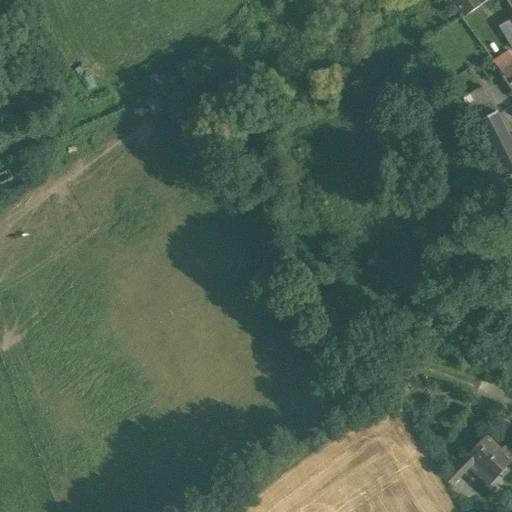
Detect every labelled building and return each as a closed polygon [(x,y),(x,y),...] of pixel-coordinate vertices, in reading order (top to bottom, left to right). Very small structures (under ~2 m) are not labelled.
[(450,0),(463,18),(485,3),(482,0),(450,0)] [(511,19),(499,27),(511,49),(511,19)] [(511,56),(508,51),(493,62),(510,85),(511,84),(511,83),(511,56)] [(483,88),(463,98),(477,123),(479,122),(498,114),(483,88)] [(511,143),(498,114),(479,122),(506,177),(511,175),(511,143)] [(497,164),(470,179),(478,193),(504,178),(497,164)] [(470,179),(449,191),(465,219),(485,206),(478,193),(470,179)] [(452,437),(463,447),(479,429),(468,419),(452,437)] [(487,436),(469,455),(480,464),(499,480),(511,464),(511,451),(506,446),(502,450),(487,436)] [(447,481),(453,494),(463,482),(480,464),(469,455),(447,481)] [(481,499),(463,482),(453,494),(454,495),(471,509),(481,499)]
